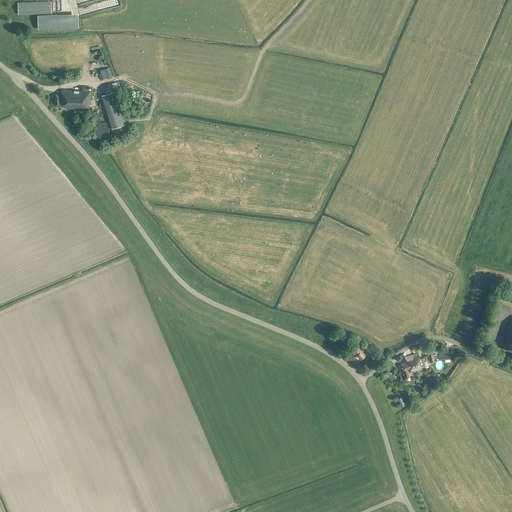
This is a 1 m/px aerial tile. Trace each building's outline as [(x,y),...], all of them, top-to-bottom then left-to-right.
[(108,0),(107,0),(79,6),(80,13),(110,6),(108,0)] [(18,3),(18,13),(51,12),(51,2),(18,3)] [(38,15),(38,29),(79,28),(79,14),(38,15)] [(108,69),(94,70),(94,80),(108,80),(108,69)] [(117,87),(116,82),(101,86),(103,91),(113,88),(117,87)] [(55,94),(55,106),(65,107),(65,108),(90,109),(90,90),(88,90),(88,86),(82,86),(82,90),(65,89),(65,90),(61,89),(61,94),(55,94)] [(101,95),(112,128),(125,124),(115,91),(101,95)] [(94,130),(94,131),(95,132),(95,133),(95,134),(96,135),(96,136),(97,136),(97,137),(98,137),(99,138),(100,138),(101,139),(102,139),(103,139),(104,139),(105,139),(106,138),(107,138),(108,137),(109,136),(110,135),(111,134),(111,133),(111,132),(111,131),(111,130),(111,129),(111,128),(111,127),(110,126),(110,125),(109,125),(109,124),(108,124),(108,123),(107,123),(106,122),(105,122),(104,122),(103,122),(102,122),(101,122),(100,122),(99,123),(98,123),(97,124),(96,125),(96,126),(95,127),(95,128),(95,129),(94,130)] [(511,316),(503,347),(504,348),(504,349),(511,350),(511,316)] [(352,349),(356,354),(361,349),(356,345),(352,349)] [(356,354),(361,359),(365,354),(364,353),(366,351),(367,352),(369,350),(365,345),(361,349),(356,354)] [(428,348),(427,349),(428,354),(430,361),(435,360),(435,359),(438,358),(437,352),(436,352),(438,351),(437,346),(433,347),(428,348)] [(450,358),(449,351),(437,352),(438,359),(450,358)] [(418,353),(411,355),(417,370),(425,367),(422,357),(420,358),(418,353)] [(401,364),(405,378),(406,381),(410,379),(409,376),(408,373),(417,370),(411,355),(404,357),(406,362),(401,364)]
